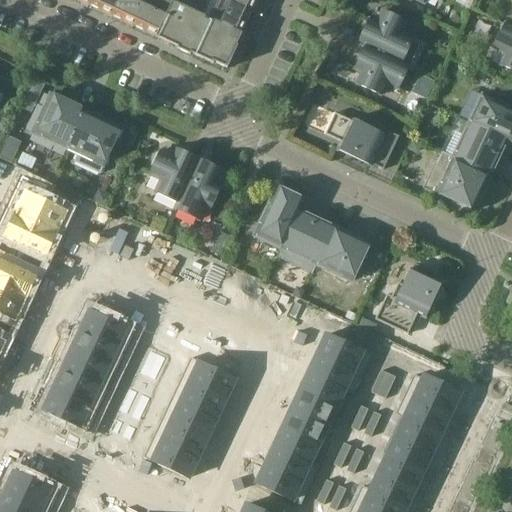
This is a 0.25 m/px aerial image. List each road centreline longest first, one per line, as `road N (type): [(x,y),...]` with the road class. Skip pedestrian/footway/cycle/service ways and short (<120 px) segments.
road 1 (residential): [(196,511),(269,345),(77,250),(0,421)]
road 2 (residential): [(495,259),(255,147),(245,98)]
road 3 (residential): [(245,98),(36,0)]
road 4 (residential): [(0,436),(169,511)]
road 5 (residential): [(500,356),(433,511)]
road 6 (residential): [(500,356),(459,338),(495,259)]
